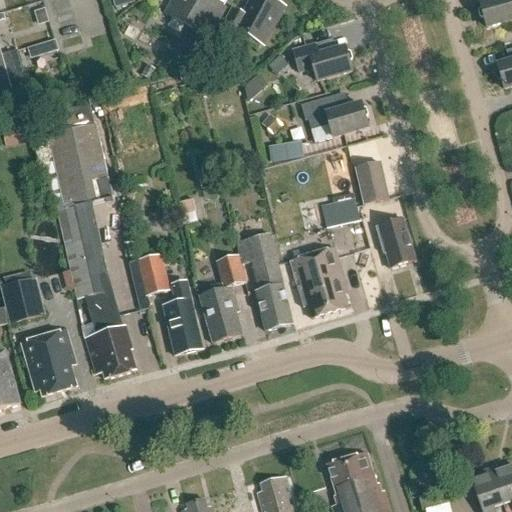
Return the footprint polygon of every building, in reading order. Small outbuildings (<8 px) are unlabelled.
[(0,0),(0,102),(14,99),(31,94),(18,52),(12,54),(1,57),(0,52),(0,0)] [(133,0),(113,0),(116,9),(135,4),(133,0)] [(215,0),(182,0),(181,2),(177,0),(173,0),(164,16),(195,33),(187,48),(201,55),(225,11),(213,4),(215,0)] [(282,11),(261,0),(254,0),(243,19),(233,13),(218,39),(232,47),(239,34),(262,47),(282,11)] [(511,0),(506,0),(480,8),(481,11),(478,14),(480,21),(484,22),(487,31),(511,24),(511,0)] [(36,13),(40,27),(49,24),(45,11),(36,13)] [(51,54),(52,55),(59,53),(59,52),(56,42),(48,45),(51,54)] [(318,59),(315,47),(292,54),(298,76),(313,72),(317,85),(352,75),(349,66),(352,62),(350,56),(346,55),(345,51),(318,59)] [(511,65),(498,69),(498,73),(495,76),(497,82),(501,83),(504,93),(511,90),(511,65)] [(148,67),(141,77),(149,82),(156,71),(148,67)] [(253,82),(244,89),(247,104),(251,101),(258,95),(264,90),(255,80),(253,82)] [(346,96),(327,101),(301,109),(305,124),(308,124),(311,134),(329,128),(333,141),(367,132),(365,122),(368,119),(366,112),(362,111),(361,108),(350,111),(346,96)] [(270,119),(261,129),(274,141),(283,131),(270,119)] [(0,130),(4,147),(36,138),(31,120),(0,128),(0,130)] [(49,139),(41,140),(58,214),(78,301),(77,302),(86,300),(97,338),(86,341),(97,377),(104,375),(106,382),(136,374),(129,351),(132,350),(126,332),(123,330),(114,333),(112,324),(117,316),(112,298),(105,296),(104,296),(84,208),(112,202),(96,128),(49,139)] [(300,145),(271,150),(274,166),(303,161),(300,145)] [(364,209),(388,204),(379,167),(355,172),(364,209)] [(211,168),(202,169),(203,177),(212,175),(211,168)] [(220,178),(200,183),(202,192),(222,187),(220,178)] [(193,201),(179,205),(185,227),(199,224),(193,201)] [(364,242),(361,225),(356,202),(322,210),(321,209),(307,212),(309,222),(324,219),(327,233),(353,227),(357,244),(364,242)] [(416,265),(403,222),(375,230),(383,257),(387,257),(391,272),(416,265)] [(293,327),(270,237),(237,246),(242,268),(252,265),(259,294),(256,295),(266,334),(293,327)] [(348,296),(335,252),(290,265),(303,310),(308,309),(312,322),(348,311),(344,297),(348,296)] [(147,300),(169,294),(161,258),(138,264),(147,300)] [(246,286),(239,259),(217,265),(224,292),(199,299),(213,347),(243,339),(236,315),(239,314),(232,290),(246,286)] [(36,280),(1,289),(10,326),(46,317),(36,280)] [(203,352),(187,285),(172,288),(176,306),(164,309),(176,359),(203,352)] [(76,368),(67,333),(21,346),(35,395),(41,394),(43,401),(77,391),(71,369),(76,368)] [(0,413),(21,408),(5,354),(0,355),(0,413)] [(367,456),(327,467),(336,498),(334,499),(337,507),(332,509),(332,511),(389,511),(384,494),(381,495),(378,486),(376,487),(367,456)] [(491,471),(504,507),(511,504),(511,467),(500,472),(499,468),(491,471)] [(504,507),(491,471),(483,474),(485,477),(472,482),(481,511),(493,511),(504,507)] [(295,511),(286,480),(261,487),(263,494),(257,496),(261,511),(295,511)] [(212,511),(212,509),(207,511),(205,503),(186,507),(187,511),(212,511)]
